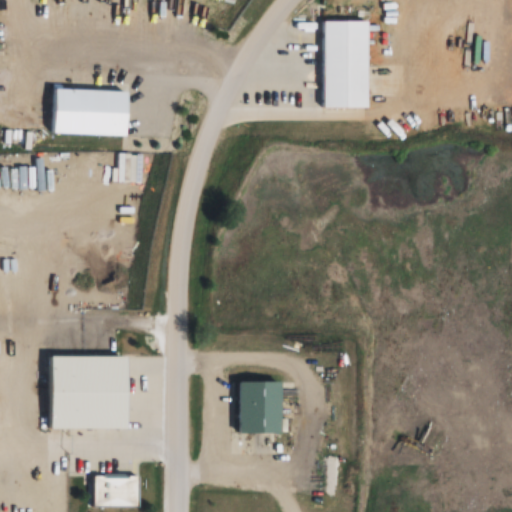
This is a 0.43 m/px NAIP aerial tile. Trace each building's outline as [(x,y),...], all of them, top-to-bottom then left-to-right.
[(370,109),(369,21),(325,21),(325,109),(370,109)] [(128,137),(129,91),(54,89),(52,135),(128,137)] [(129,429),(129,357),(50,357),(51,430),(129,429)] [(239,383),(239,434),(282,434),(282,383),(239,383)] [(139,478),(106,478),(106,506),(139,506),(139,478)]
